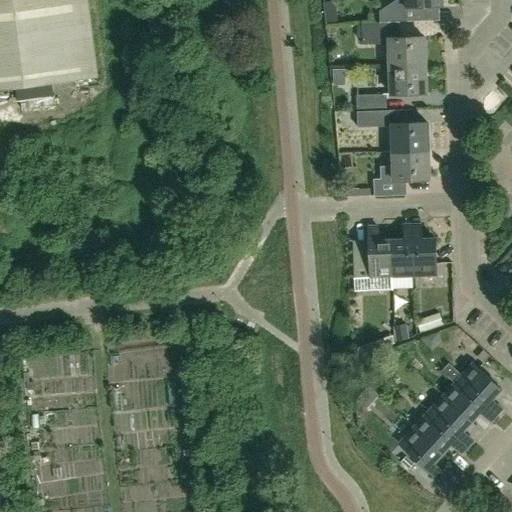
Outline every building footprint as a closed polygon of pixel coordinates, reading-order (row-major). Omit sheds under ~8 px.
[(0,0),(0,87),(99,75),(89,0),(0,0)] [(388,22),(400,22),(426,21),(425,7),(443,6),(442,0),(396,0),(388,6),(388,22)] [(401,38),(400,22),(388,22),(362,23),(363,44),(389,43),(390,66),(426,65),(425,37),(401,38)] [(391,94),(427,93),(426,65),(390,66),(391,94)] [(357,111),(373,111),(387,111),(387,94),(357,95),(357,111)] [(392,125),(393,151),(429,150),(428,123),(403,124),(403,110),(365,111),(365,126),(392,125)] [(377,194),(406,193),(406,180),(430,179),(429,151),(393,152),(394,180),(376,180),(376,186),(377,190),(377,193),(377,194)] [(375,194),(377,194),(377,193),(377,190),(376,186),(362,187),(362,195),(375,194)] [(393,277),(414,277),(413,225),(404,226),(405,240),(392,240),(393,277)] [(422,239),(421,225),(413,225),(414,277),(437,276),(436,239),(422,239)] [(379,241),(378,226),(369,227),(370,240),(369,240),(370,251),(354,251),(355,277),(370,277),(370,278),(393,277),(392,240),(379,241)] [(439,312),(417,320),(421,331),(443,324),(439,312)] [(396,340),(404,338),(409,336),(407,324),(394,326),(396,340)] [(438,333),(422,339),(431,350),(441,341),(438,333)] [(502,388),(474,362),(462,375),(448,363),(446,366),(497,414),(503,407),(492,398),(502,388)] [(497,414),(446,366),(441,370),(455,383),(445,394),(472,419),(480,410),(491,420),(497,414)] [(361,376),(370,383),(377,374),(368,367),(361,376)] [(468,445),(473,439),(462,430),(472,419),(445,394),(430,410),(468,445)] [(468,445),(430,410),(415,426),(442,451),(451,442),(461,452),(468,445)] [(433,461),(442,451),(415,426),(399,442),(400,443),(390,453),(409,470),(418,460),(437,478),(444,471),(433,461)]
